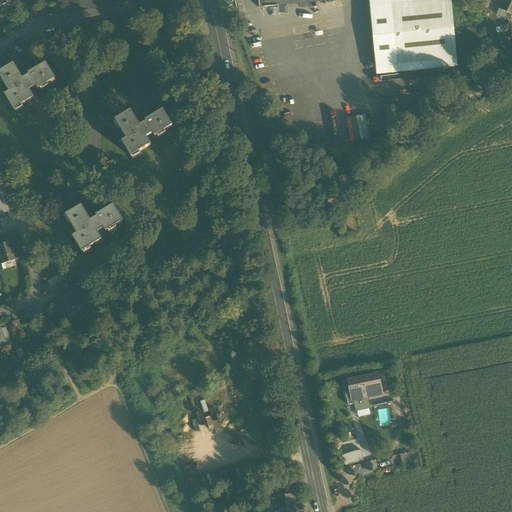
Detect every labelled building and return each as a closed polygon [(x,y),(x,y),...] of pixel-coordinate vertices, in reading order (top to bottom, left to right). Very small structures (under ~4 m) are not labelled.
[(135,0),(78,0),(55,5),(57,16),(83,11),(115,5),(136,0),(135,0)] [(450,0),(439,0),(390,5),(396,65),(456,59),(450,0)] [(511,0),(505,0),(501,10),(507,13),(511,0)] [(375,67),(396,65),(390,5),(370,7),(371,25),(375,67)] [(507,13),(501,10),(499,9),(496,15),(507,19),(505,16),(507,13)] [(139,15),(112,21),(60,31),(62,42),(114,32),(141,26),(139,15)] [(54,32),(56,43),(62,42),(60,31),(54,32)] [(396,65),(375,67),(376,75),(457,67),(456,59),(396,65)] [(5,96),(14,110),(22,105),(22,106),(34,99),(30,91),(37,87),(39,90),(55,80),(46,65),(29,75),(30,76),(23,80),(14,65),(0,73),(0,76),(10,93),(5,96)] [(390,106),(380,106),(381,119),(391,118),(390,106)] [(122,142),(131,156),(139,152),(139,153),(151,145),(147,138),(153,134),(155,137),(172,126),(163,111),(146,121),(147,123),(140,127),(130,112),(115,121),(127,140),(122,142)] [(73,237),(82,252),(101,240),(98,236),(123,221),(114,206),(90,220),(82,206),(66,215),(77,234),(73,237)] [(0,244),(0,258),(2,264),(15,260),(17,260),(11,241),(0,244)] [(15,260),(2,264),(4,270),(17,266),(15,260)] [(73,308),(75,307),(74,307),(91,297),(73,267),(65,272),(67,277),(51,286),(53,290),(55,289),(57,292),(55,294),(57,297),(61,295),(62,298),(59,300),(66,296),(73,308)] [(48,282),(51,286),(67,277),(65,272),(48,282)] [(23,330),(21,325),(19,320),(12,322),(16,333),(23,330)] [(6,328),(1,329),(6,343),(11,342),(6,328)] [(19,360),(25,358),(22,348),(16,351),(19,360)] [(2,369),(5,375),(14,368),(13,365),(2,369)] [(368,397),(381,395),(377,375),(348,381),(352,400),(353,400),(368,397)] [(354,404),(353,400),(352,400),(348,381),(343,382),(348,405),(354,404)] [(354,404),(355,411),(356,411),(369,408),(370,408),(368,397),(353,400),(354,404)] [(370,415),(369,408),(356,411),(358,418),(370,415)] [(355,451),(347,454),(350,465),(364,461),(361,451),(355,451)] [(409,466),(406,453),(400,455),(403,467),(409,466)] [(345,466),(350,465),(347,454),(341,456),(345,466)] [(266,505),(268,511),(278,508),(277,503),(276,497),(275,487),(264,491),(266,505)] [(278,508),(279,511),(295,511),(293,494),(276,497),(277,503),(278,508)]
